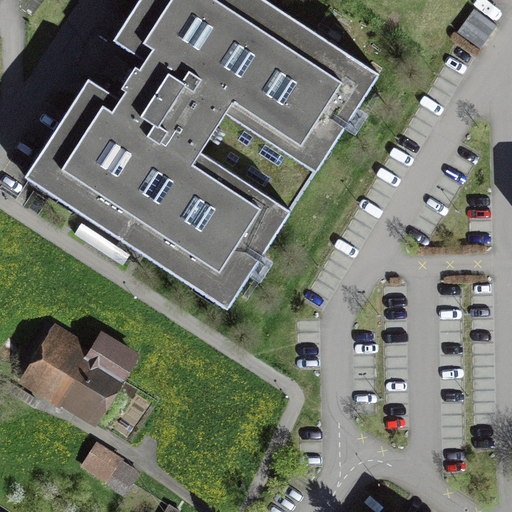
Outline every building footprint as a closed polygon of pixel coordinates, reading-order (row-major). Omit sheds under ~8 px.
[(379,73),(266,0),(138,0),(113,39),(145,60),(139,69),(135,66),(133,70),(122,63),(113,77),(124,83),(121,87),(125,90),(120,99),(88,78),(25,176),(42,187),(227,307),(379,73)] [(474,5),(454,37),(479,52),(498,20),(474,5)] [(31,205),(42,187),(25,176),(12,168),(1,186),(31,205)] [(26,371),(96,413),(122,370),(131,355),(102,337),(88,360),(70,350),(77,338),(55,324),(26,371)] [(93,443),(78,466),(125,495),(139,472),(93,443)]
